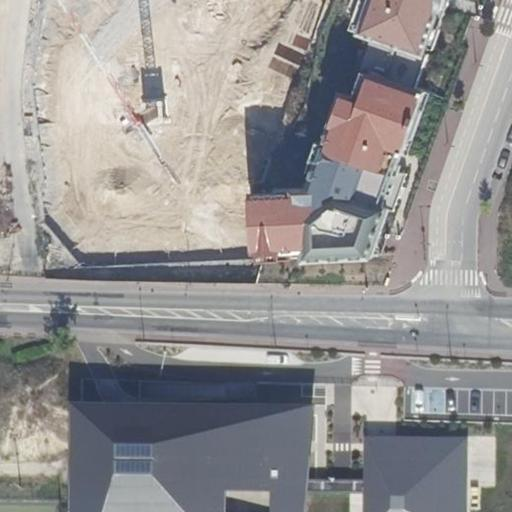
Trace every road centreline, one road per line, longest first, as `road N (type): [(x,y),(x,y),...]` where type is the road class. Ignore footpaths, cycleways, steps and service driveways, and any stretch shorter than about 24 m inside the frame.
road 1 (primary): [(0,319),(468,343)]
road 2 (primary): [(463,307),(0,297)]
road 3 (unknown): [(23,155),(296,166),(388,0)]
road 4 (residential): [(463,307),(463,214),(511,76)]
road 5 (residential): [(23,155),(106,0)]
